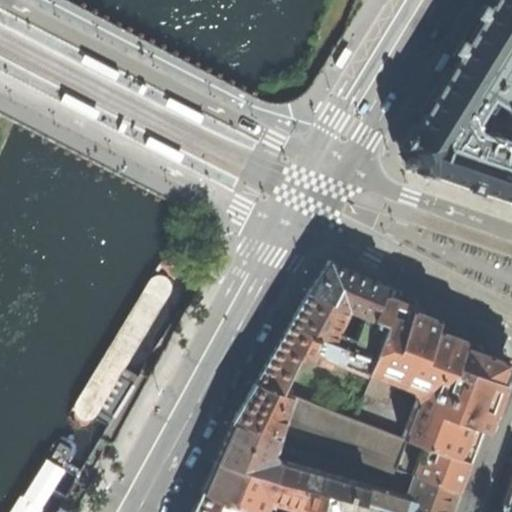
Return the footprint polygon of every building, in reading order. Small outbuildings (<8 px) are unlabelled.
[(399,147),(401,148),(401,150),(400,151),(404,163),(406,163),(407,165),(406,166),(431,175),(431,173),(510,200),(509,202),(511,202),(511,0),(489,0),(471,30),(399,147)] [(355,50),(348,45),(339,60),(337,63),(344,68),(355,50)] [(436,69),(443,73),(452,59),(454,56),(450,53),(447,51),(436,69)] [(164,263),(70,416),(73,421),(78,427),(85,430),(93,428),(187,270),(181,261),(171,259),(164,263)] [(356,271),(329,260),(318,276),(298,308),(288,324),(370,357),(382,322),(369,317),(382,287),(384,283),(356,271)] [(370,357),(366,370),(369,371),(361,394),(387,405),(395,382),(410,388),(413,400),(400,436),(406,438),(422,444),(413,473),(456,491),(505,360),(451,339),(452,337),(443,334),(434,330),(435,324),(421,318),(423,314),(413,310),(414,307),(395,299),(397,293),(382,287),(369,317),(382,322),(370,357)] [(288,324),(256,378),(281,387),(296,355),(318,362),(322,352),(366,370),(370,357),(288,324)] [(242,401),(231,422),(271,434),(272,432),(278,434),(283,420),(291,395),(254,382),(250,388),(242,401)] [(400,436),(291,395),(283,420),(396,464),(406,438),(400,436)] [(328,493),(362,502),(367,484),(277,458),(273,452),(278,438),(272,435),(271,434),(231,422),(223,438),(214,461),(328,493)] [(77,444),(73,440),(65,437),(60,439),(13,511),(41,511),(81,448),(77,444)] [(320,511),(328,493),(214,461),(209,472),(203,487),(257,511),(263,511),(270,497),(297,506),(295,511),(320,511)] [(367,484),(362,502),(394,511),(448,511),(453,500),(456,491),(413,473),(405,496),(367,484)] [(511,511),(511,475),(502,505),(504,511),(511,511)] [(195,504),(191,511),(257,511),(203,487),(195,504)]
